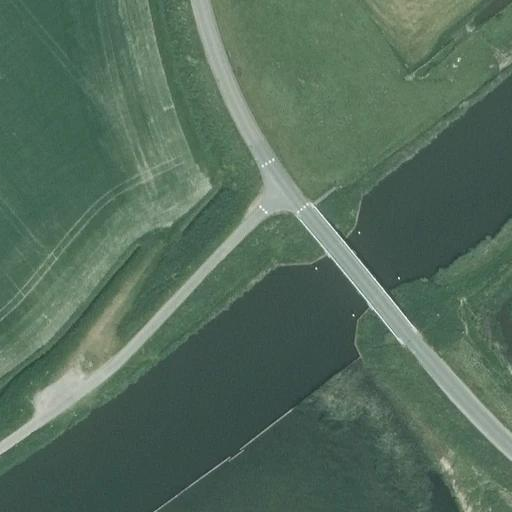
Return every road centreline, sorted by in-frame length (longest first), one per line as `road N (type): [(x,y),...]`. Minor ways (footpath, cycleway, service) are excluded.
road 1 (unclassified): [(511,449),(452,391),(282,190),(220,79),(198,0)]
road 2 (track): [(0,448),(101,376),(282,190)]
